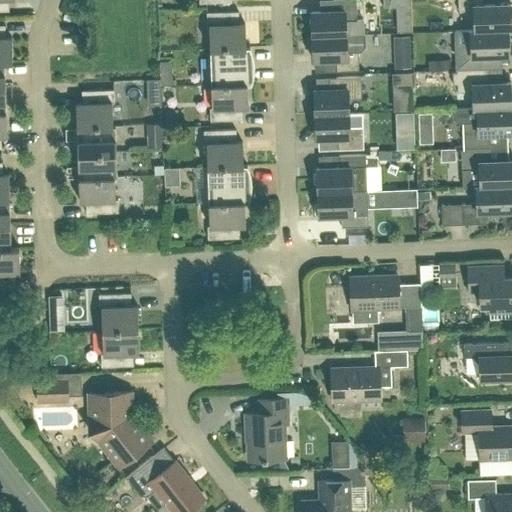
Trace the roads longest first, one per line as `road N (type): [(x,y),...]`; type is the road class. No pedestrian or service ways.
road 1 (residential): [(170,261),(46,265),(38,63),(51,0)]
road 2 (residential): [(282,0),(290,257)]
road 3 (residential): [(290,257),(511,246)]
road 4 (residential): [(173,381),(259,378),(275,369),(293,336),(290,257)]
road 5 (residential): [(251,511),(175,413),(173,381)]
road 6 (residential): [(170,261),(290,257)]
road 7 (residential): [(173,381),(170,261)]
